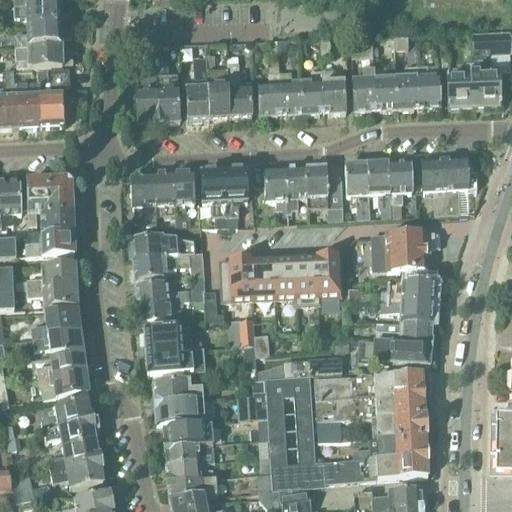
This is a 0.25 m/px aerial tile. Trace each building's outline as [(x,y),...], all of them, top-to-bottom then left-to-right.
[(25,0),(12,0),(13,12),(60,10),(60,5),(63,4),(63,0),(25,0)] [(60,10),(13,12),(13,25),(26,25),(26,33),(70,31),(70,19),(60,20),(60,10)] [(70,31),(26,33),(27,41),(14,42),(14,52),(61,51),(61,43),(71,43),(70,31)] [(472,40),(473,69),(474,69),(474,78),(474,80),(472,80),(472,98),(474,98),(475,112),(501,111),(499,79),(490,79),(490,68),(489,68),(488,58),(510,58),(509,39),(472,40)] [(394,43),(394,52),(394,54),(407,54),(407,42),(394,42),(394,43)] [(394,52),(394,43),(381,43),(381,53),(394,52)] [(330,60),(329,44),(320,45),(320,61),(330,60)] [(371,49),(351,49),(352,64),(371,63),(371,49)] [(440,49),(441,75),(451,74),(448,49),(440,49)] [(61,51),(14,52),(15,75),(62,73),(62,71),(72,71),(71,58),(62,59),(61,51)] [(186,94),(187,126),(210,125),(208,75),(207,63),(193,64),(194,94),(186,94)] [(257,92),(259,122),(275,122),(280,122),(278,79),(277,67),(267,68),(268,91),(257,92)] [(237,69),(227,69),(227,77),(238,77),(237,69)] [(474,69),(473,69),(465,69),(466,80),(445,81),(447,114),(475,112),(474,98),(472,98),(472,80),(474,80),(474,78),(474,69)] [(179,127),(177,82),(168,83),(167,70),(156,71),(158,128),(179,127)] [(137,96),(135,96),(137,125),(141,128),(141,129),(158,128),(156,71),(137,71),(138,83),(136,83),(137,96)] [(412,115),(418,115),(416,72),(406,72),(406,77),(396,77),(396,84),(398,116),(412,115)] [(428,72),(416,72),(418,115),(423,115),(423,114),(439,113),(437,83),(428,84),(428,72)] [(226,74),(208,75),(210,125),(229,124),(227,81),(226,74)] [(370,117),(376,117),(374,74),(360,74),(360,86),(352,86),(353,118),(370,117)] [(386,74),(374,74),(376,117),(381,117),(381,116),(398,116),(396,84),(387,85),(386,74)] [(61,92),(70,91),(69,75),(47,76),(47,83),(40,84),(40,88),(38,88),(40,132),(63,131),(62,115),(69,114),(69,103),(61,104),(61,92)] [(17,89),(19,134),(40,132),(38,88),(40,88),(40,84),(47,83),(47,76),(36,76),(37,82),(27,83),(27,89),(17,89)] [(0,94),(0,134),(19,134),(17,89),(13,90),(13,77),(1,77),(1,94),(0,94)] [(301,89),(303,120),(318,119),(318,120),(323,120),(322,77),(309,77),(310,89),(301,89)] [(335,77),(322,77),(323,120),(329,119),(345,118),(344,87),(335,88),(335,77)] [(290,79),(278,79),(280,122),(286,121),(303,120),(301,89),(291,90),(290,79)] [(239,81),(227,81),(229,124),(251,123),(249,90),(239,91),(239,81)] [(465,165),(443,166),(445,207),(445,221),(458,220),(457,196),(476,195),(475,179),(466,179),(465,165)] [(445,207),(443,166),(421,167),(423,199),(432,198),(434,221),(445,221),(445,207)] [(411,200),(409,168),(387,169),(390,225),(401,224),(400,210),(402,210),(402,200),(411,200)] [(387,169),(366,170),(368,202),(376,202),(376,211),(379,215),(380,225),(390,225),(387,169)] [(368,202),(366,170),(344,171),(346,202),(354,201),(356,226),(370,226),(368,202)] [(326,172),(304,173),(306,204),(306,215),(326,214),(327,228),(342,227),(340,183),(326,184),(326,172)] [(296,205),(306,204),(304,173),(283,174),(286,219),(290,219),(290,216),(297,215),(296,205)] [(282,219),(286,219),(283,174),(264,175),(266,207),(275,206),(275,217),(282,216),(282,219)] [(245,176),(223,177),(226,233),(236,232),(236,228),(238,223),(238,209),(247,209),(245,176)] [(226,233),(223,177),(200,178),(202,210),(211,210),(212,220),(215,220),(215,233),(224,233),(226,233)] [(175,235),(172,179),(154,180),(156,221),(162,221),(162,225),(168,224),(169,235),(175,235)] [(191,179),(172,179),(175,235),(189,235),(189,226),(188,226),(187,222),(186,222),(185,211),(193,211),(191,179)] [(157,232),(156,221),(154,180),(136,181),(136,180),(131,186),(132,214),(140,213),(140,231),(157,232)] [(46,186),(48,219),(48,220),(73,219),(71,190),(72,190),(66,184),(66,185),(46,186)] [(36,220),(39,220),(48,219),(46,186),(26,186),(28,220),(26,220),(27,232),(36,232),(36,220)] [(4,187),(0,187),(0,212),(2,237),(6,237),(6,232),(13,232),(12,221),(20,221),(19,187),(4,188),(4,187)] [(30,238),(31,250),(40,249),(40,241),(73,240),(73,219),(48,220),(48,219),(39,220),(40,237),(30,238)] [(386,241),(370,242),(371,279),(426,277),(426,275),(425,261),(426,261),(426,258),(426,254),(434,254),(433,239),(424,240),(424,239),(396,241),(386,241)] [(41,263),(74,261),(74,258),(75,258),(74,242),(73,240),(40,241),(40,249),(31,250),(24,250),(24,263),(41,261),(41,263)] [(159,244),(130,246),(132,267),(178,262),(187,260),(189,260),(189,249),(176,250),(175,245),(159,244)] [(2,246),(0,246),(0,264),(15,263),(14,245),(2,246)] [(189,285),(203,284),(202,259),(189,260),(187,260),(188,273),(189,285)] [(178,262),(132,267),(134,286),(167,283),(166,275),(188,273),(187,260),(178,262)] [(329,262),(315,263),(317,301),(317,303),(318,303),(340,302),(338,262),(329,262)] [(317,301),(315,263),(306,263),(294,264),(296,303),(296,304),(295,304),(295,311),(318,310),(318,303),(317,303),(317,301)] [(296,303),(294,264),(285,264),(272,265),(274,304),(274,305),(295,304),(296,304),(296,303)] [(274,304),(272,265),(263,265),(251,266),(252,306),(274,305),(274,304)] [(219,268),(220,276),(220,278),(221,307),(244,306),(252,306),(251,266),(249,266),(219,267),(219,268)] [(24,297),(76,294),(75,272),(41,273),(41,285),(15,286),(15,275),(11,275),(12,297),(24,297)] [(0,317),(14,317),(13,305),(12,297),(11,275),(0,275),(0,317)] [(379,309),(433,313),(433,305),(438,303),(438,294),(434,291),(402,289),(401,299),(380,298),(379,309)] [(134,294),(136,312),(181,308),(188,307),(187,297),(168,298),(168,290),(134,294)] [(42,315),(77,313),(76,294),(24,297),(12,297),(13,305),(42,304),(42,315)] [(348,295),(348,307),(360,306),(359,294),(348,295)] [(203,305),(215,304),(214,297),(203,297),(203,305)] [(204,313),(216,312),(215,304),(203,305),(204,313)] [(202,318),(203,306),(191,307),(191,318),(202,318)] [(181,308),(136,312),(138,331),(182,327),(180,313),(182,313),(181,308)] [(399,330),(432,332),(432,331),(432,330),(436,328),(436,319),(433,316),(433,313),(379,309),(379,319),(383,319),(382,329),(399,330)] [(204,313),(204,320),(216,320),(216,312),(204,313)] [(30,331),(32,344),(80,338),(77,317),(44,322),(45,328),(30,331)] [(216,320),(204,320),(205,328),(223,327),(222,319),(216,320)] [(244,353),(254,352),(254,342),(253,327),(252,327),(239,328),(241,353),(244,353)] [(373,347),(431,350),(431,345),(433,342),(434,335),(433,335),(432,332),(399,330),(398,338),(373,337),(373,347)] [(145,360),(198,356),(201,356),(200,348),(197,345),(189,345),(188,334),(143,337),(145,360)] [(49,362),(83,358),(80,338),(32,344),(33,356),(48,354),(49,362)] [(254,342),(254,352),(255,363),(268,362),(267,341),(254,342)] [(347,355),(347,350),(346,345),(334,346),(335,357),(347,355)] [(359,367),(430,372),(430,371),(434,369),(434,358),(431,356),(431,350),(373,347),(347,346),(347,350),(360,351),(359,367)] [(241,353),(237,353),(239,384),(244,384),(244,386),(251,386),(256,386),(256,377),(256,373),(255,363),(254,352),(244,353),(241,353)] [(198,356),(145,360),(147,381),(193,378),(192,368),(199,367),(198,356)] [(35,373),(37,384),(85,378),(83,358),(49,362),(50,371),(35,373)] [(281,369),(282,385),(308,383),(339,382),(339,364),(307,366),(307,367),(281,369)] [(42,405),(88,399),(85,378),(37,384),(39,397),(41,397),(42,405)] [(314,407),(416,401),(423,400),(423,395),(429,395),(428,380),(422,380),(312,386),(314,407)] [(271,498),(277,497),(283,497),(281,478),(287,478),(282,405),(293,405),(296,473),(303,473),(303,477),(321,487),(321,488),(323,488),(323,489),(323,488),(322,469),(313,470),(308,383),(282,385),(263,386),(264,398),(266,425),(267,446),(269,463),(270,481),(271,498)] [(190,395),(190,386),(152,389),(154,411),(202,408),(202,395),(190,395)] [(251,386),(252,399),(264,398),(263,386),(256,386),(251,386)] [(5,389),(0,389),(0,415),(9,414),(5,389)] [(253,425),(259,425),(266,425),(264,398),(252,399),(252,404),(248,404),(249,412),(253,412),(253,425)] [(373,425),(425,421),(428,421),(427,406),(417,406),(416,401),(314,407),(315,428),(373,425)] [(35,438),(42,437),(92,427),(91,419),(90,419),(87,406),(53,411),(45,413),(44,416),(45,424),(33,427),(35,438)] [(214,407),(202,408),(154,411),(155,430),(204,427),(204,426),(212,425),(215,421),(214,407)] [(494,430),(495,445),(511,445),(511,411),(505,411),(505,420),(499,420),(493,419),(492,430),(494,430)] [(425,421),(373,425),(374,445),(426,441),(425,421)] [(267,446),(266,425),(259,425),(259,447),(267,446)] [(61,453),(95,447),(93,434),(94,434),(92,427),(42,437),(44,447),(60,444),(61,453)] [(3,431),(5,443),(15,441),(13,429),(3,431)] [(212,450),(210,432),(162,436),(164,454),(212,450)] [(15,441),(5,443),(8,456),(18,455),(15,441)] [(322,469),(340,468),(352,467),(378,465),(426,462),(425,442),(426,441),(374,445),(361,446),(352,446),(353,456),(322,458),(322,469)] [(500,476),(500,478),(511,477),(511,445),(495,445),(492,445),(492,471),(495,472),(495,473),(497,473),(500,476)] [(269,463),(267,446),(259,447),(258,447),(259,464),(269,463)] [(47,465),(50,476),(100,467),(99,459),(97,460),(95,447),(61,453),(63,462),(47,465)] [(164,454),(165,471),(207,468),(206,461),(213,460),(212,450),(164,454)] [(378,465),(380,485),(428,482),(426,462),(378,465)] [(270,481),(269,463),(259,464),(260,481),(270,481)] [(376,485),(380,485),(378,465),(352,467),(353,487),(366,486),(376,485)] [(69,495),(103,489),(100,475),(101,475),(100,467),(50,476),(52,488),(67,486),(69,495)] [(352,467),(340,468),(322,469),(323,488),(323,489),(353,487),(352,467)] [(207,468),(165,471),(167,489),(213,485),(213,479),(212,479),(211,474),(207,475),(207,468)] [(10,484),(22,482),(21,472),(9,474),(10,484)] [(9,477),(0,477),(0,497),(12,496),(9,477)] [(46,491),(30,494),(28,481),(11,484),(15,508),(47,502),(50,502),(49,495),(46,491)] [(251,499),(258,499),(271,498),(270,481),(260,481),(256,481),(257,490),(250,491),(251,499)] [(216,485),(213,485),(167,489),(168,506),(206,503),(206,502),(216,501),(216,485)] [(308,511),(308,498),(307,495),(283,497),(277,497),(271,498),(258,499),(259,504),(266,511),(308,511)] [(353,511),(421,511),(422,509),(425,506),(425,500),(421,498),(421,495),(387,498),(388,506),(371,507),(371,499),(353,500),(353,511)] [(111,511),(109,498),(74,504),(75,511),(111,511)]
